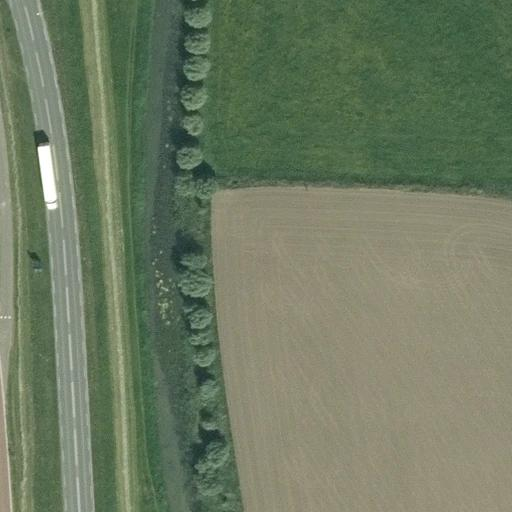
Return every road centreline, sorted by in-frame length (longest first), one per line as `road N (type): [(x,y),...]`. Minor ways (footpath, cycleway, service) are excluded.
road 1 (secondary): [(77,511),(63,230),(42,77),(22,0)]
road 2 (unclassified): [(0,341),(0,166)]
